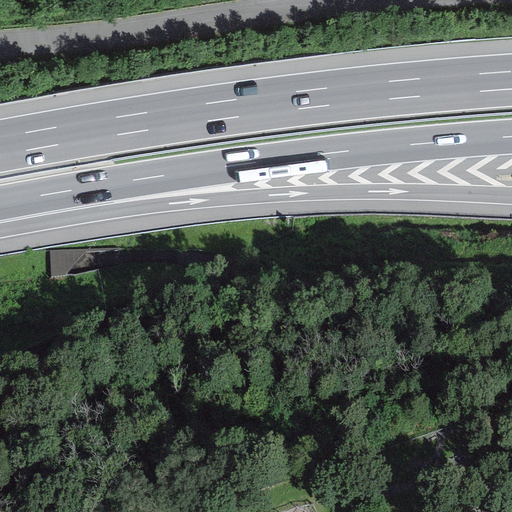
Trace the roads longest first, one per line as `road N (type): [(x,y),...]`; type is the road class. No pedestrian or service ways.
road 1 (track): [(51,0),(63,257),(210,260),(222,276),(213,285),(139,301),(0,367)]
road 2 (motorway): [(511,80),(303,99),(0,146)]
road 3 (motorway): [(0,203),(241,164),(511,137)]
road 4 (motorway): [(0,210),(319,192),(511,194)]
